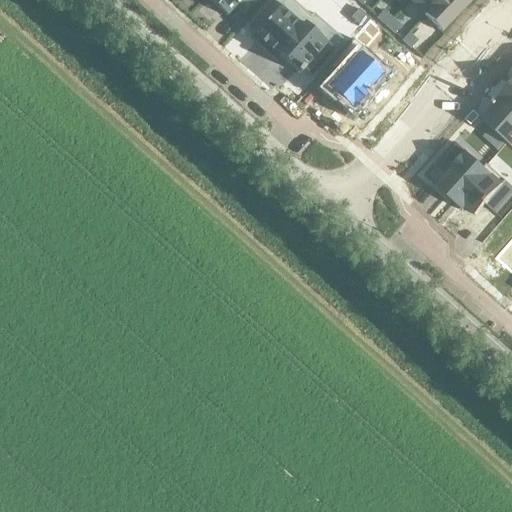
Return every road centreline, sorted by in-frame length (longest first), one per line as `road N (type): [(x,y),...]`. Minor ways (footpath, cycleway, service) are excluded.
road 1 (residential): [(503,0),(366,155),(344,174),(303,184)]
road 2 (residential): [(364,235),(364,192),(511,31)]
road 3 (tertiary): [(268,154),(97,0)]
road 4 (residential): [(290,128),(147,0)]
road 5 (tertiary): [(511,371),(395,266)]
road 6 (residential): [(511,326),(416,240)]
